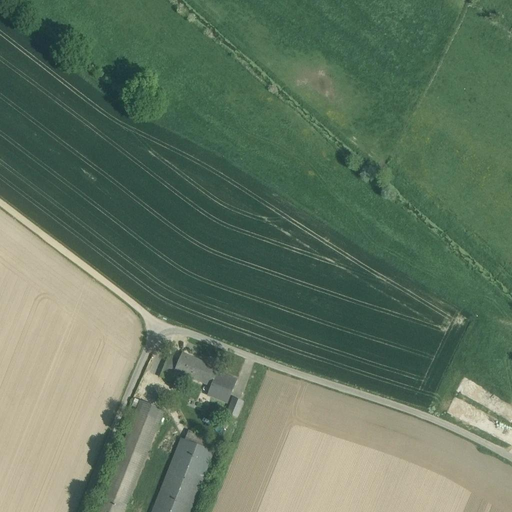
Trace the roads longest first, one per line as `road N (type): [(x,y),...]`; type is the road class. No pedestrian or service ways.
road 1 (track): [(511,458),(441,421),(157,323),(78,511)]
road 2 (track): [(157,323),(0,204)]
